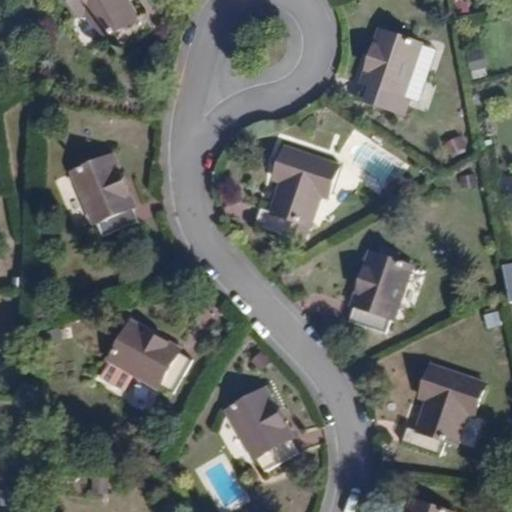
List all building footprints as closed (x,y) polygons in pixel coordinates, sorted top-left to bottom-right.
[(90,48),(99,43),(107,58),(140,40),(132,25),(123,29),(108,2),(111,0),(54,0),(67,23),(74,19),(90,48)] [(349,97),(353,99),(346,117),(377,129),(384,112),(387,114),(409,65),(370,48),(349,97)] [(471,79),(487,76),(484,60),(468,63),(471,79)] [(279,253),(289,223),(296,225),(308,195),(317,198),(327,167),(277,151),(267,182),(275,185),(259,225),(256,226),(246,224),(240,240),(279,253)] [(84,231),(90,246),(121,234),(115,219),(121,216),(98,163),(58,180),(80,233),(84,231)] [(511,265),(502,267),(508,305),(511,303),(511,265)] [(396,287),(356,272),(336,325),(340,326),(335,341),(367,352),(372,338),(376,340),(396,287)] [(174,372),(160,363),(162,359),(117,333),(95,372),(140,398),(142,394),(156,402),(174,372)] [(438,462),(452,433),(460,436),(472,406),(424,386),(412,416),(418,419),(406,446),(394,442),(388,458),(427,473),(432,459),(438,462)] [(230,477),(235,474),(243,488),(274,471),(266,457),(269,455),(241,404),(202,426),(230,477)]
